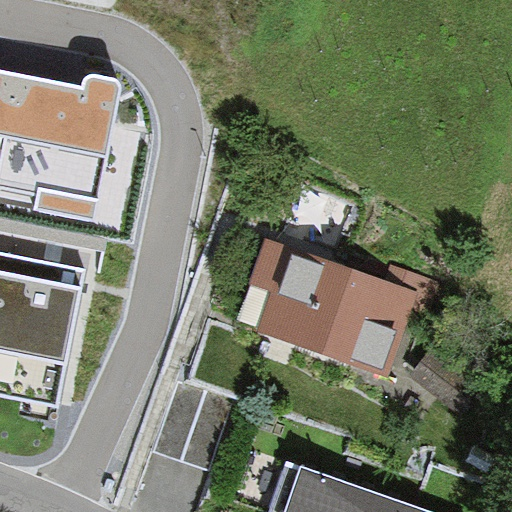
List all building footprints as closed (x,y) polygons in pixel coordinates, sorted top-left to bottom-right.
[(0,169),(20,73),(0,69),(0,169)] [(65,82),(20,73),(0,169),(0,177),(40,186),(36,209),(95,221),(121,93),(121,86),(119,80),(115,78),(92,74),(88,75),(84,79),(83,86),(65,82)] [(383,285),(269,244),(252,291),(274,299),(261,335),(388,380),(416,304),(430,309),(441,279),(392,261),(383,285)] [(88,270),(0,252),(0,394),(60,406),(88,270)] [(423,511),(291,470),(277,511),(423,511)]
